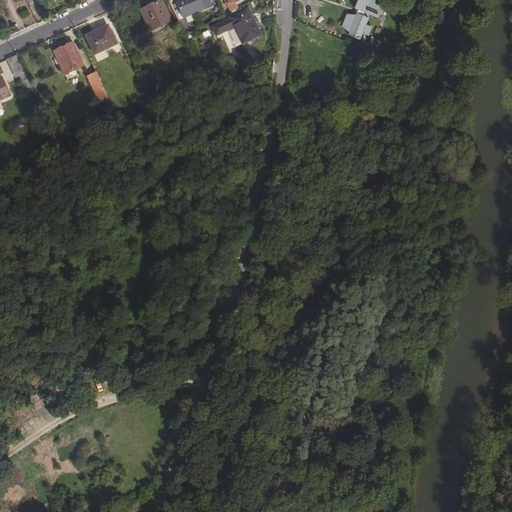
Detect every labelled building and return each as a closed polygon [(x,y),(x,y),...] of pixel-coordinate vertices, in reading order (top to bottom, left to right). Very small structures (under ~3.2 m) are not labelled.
[(28,8),(23,0),(22,0),(19,1),(24,10),(28,8)] [(174,0),(181,19),(211,7),(208,0),(174,0)] [(235,3),(241,0),(224,0),(227,6),(228,5),(231,11),(238,8),(235,3)] [(365,24),(368,17),(357,13),(358,10),(369,14),(377,17),(382,6),(373,3),(373,0),(356,0),(354,8),(358,10),(356,12),(356,14),(347,14),(341,27),(348,32),(347,34),(359,40),(362,32),(368,34),(371,27),(365,24)] [(162,26),(171,21),(161,1),(140,11),(150,32),(162,26)] [(209,40),(227,32),(234,48),(260,35),(248,10),(204,31),(209,40)] [(116,44),(107,26),(85,36),(95,55),(116,44)] [(162,26),(150,32),(152,36),(164,31),(162,26)] [(83,66),(73,44),(54,52),(65,75),(83,66)] [(19,76),(25,73),(16,56),(7,60),(16,78),(19,76)] [(36,97),(25,73),(19,76),(30,100),(36,97)] [(99,102),(108,97),(97,73),(87,78),(99,102)] [(0,101),(10,96),(1,77),(0,77),(0,101)] [(142,107),(151,103),(149,99),(140,103),(142,107)]
